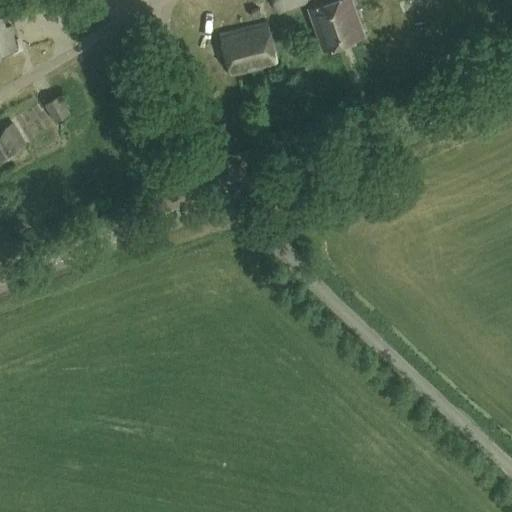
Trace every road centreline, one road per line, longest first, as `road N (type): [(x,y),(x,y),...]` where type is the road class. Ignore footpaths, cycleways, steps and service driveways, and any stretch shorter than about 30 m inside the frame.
road 1 (unclassified): [(511,472),(231,199)]
road 2 (tertiary): [(231,199),(511,74)]
road 3 (tertiary): [(0,281),(231,199)]
